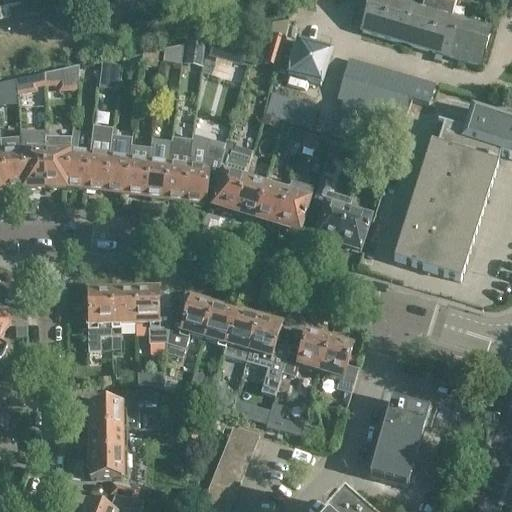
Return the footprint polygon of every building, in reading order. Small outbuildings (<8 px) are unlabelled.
[(3,0),(5,9),(5,10),(21,6),(19,0),(3,0)] [(385,0),(372,0),(363,34),(436,55),(434,63),(441,65),(443,57),(480,68),(491,30),(451,18),(456,1),(450,0),(424,0),(423,7),(419,6),(418,9),(385,0)] [(278,57),(283,39),(285,39),(289,23),(272,25),(270,35),(272,36),(267,54),(278,57)] [(219,56),(248,66),(253,50),(224,40),(219,56)] [(297,40),(286,76),(321,87),(332,51),(297,40)] [(188,41),(185,64),(202,66),(206,44),(188,41)] [(183,49),(164,53),(162,65),(181,68),(183,49)] [(157,71),(159,54),(142,58),(141,69),(157,71)] [(342,105),(332,141),(391,158),(402,122),(408,102),(428,108),(434,87),(349,62),(337,103),(342,105)] [(113,68),(101,66),(99,77),(112,79),(113,68)] [(77,72),(41,77),(43,91),(57,89),(57,95),(77,93),(77,72)] [(16,85),(15,85),(16,100),(17,100),(17,99),(37,96),(36,92),(43,91),(41,77),(34,78),(35,81),(15,83),(16,85)] [(0,102),(16,100),(15,85),(0,87),(0,102)] [(317,112),(271,97),(264,117),(310,133),(317,112)] [(435,124),(428,147),(495,168),(500,154),(511,158),(511,123),(471,110),(464,132),(435,124)] [(279,123),(262,118),(260,126),(277,131),(279,123)] [(89,157),(85,192),(104,194),(109,160),(112,134),(103,133),(92,131),(89,157)] [(305,136),(289,131),(285,143),(301,148),(305,136)] [(44,133),(19,133),(21,155),(20,155),(20,161),(23,189),(23,191),(44,191),(44,133)] [(45,133),(44,133),(44,191),(65,190),(65,189),(69,155),(71,141),(45,141),(45,133)] [(69,155),(65,189),(85,192),(89,157),(77,156),(80,134),(72,133),(71,141),(69,155)] [(109,160),(104,194),(124,197),(129,162),(131,142),(122,141),(122,135),(112,134),(109,160)] [(320,140),(305,136),(301,148),(317,153),(320,140)] [(188,170),(183,204),(204,207),(206,188),(212,189),(212,192),(213,192),(216,178),(217,178),(219,170),(227,146),(225,146),(223,153),(208,149),(210,145),(192,140),(191,144),(188,170)] [(18,141),(0,142),(0,152),(0,157),(3,190),(23,189),(20,161),(20,155),(18,141)] [(168,167),(164,202),(183,204),(188,170),(191,144),(171,141),(171,146),(168,167)] [(148,165),(144,199),(164,202),(168,167),(171,146),(160,145),(152,144),(151,146),(151,152),(150,152),(148,165)] [(219,185),(211,209),(221,212),(222,216),(230,219),(233,216),(244,182),(245,179),(251,156),(234,151),(234,148),(227,146),(219,170),(217,178),(221,179),(219,185)] [(428,147),(419,176),(486,197),(495,168),(428,147)] [(129,162),(124,197),(144,199),(148,165),(150,152),(130,150),(129,162)] [(390,159),(379,156),(372,176),(383,181),(390,159)] [(324,207),(313,242),(316,243),(317,245),(324,247),(326,246),(335,249),(347,214),(348,214),(349,211),(351,203),(329,196),(333,184),(332,183),(335,172),(324,169),(321,180),(315,199),(314,204),(324,207)] [(419,176),(410,204),(478,226),(486,197),(419,176)] [(244,182),(233,216),(242,219),(243,223),(251,225),(254,223),(266,186),(245,179),(244,182)] [(287,195),(276,230),(285,233),(286,237),(293,239),(298,237),(309,202),(312,191),(291,184),(288,193),(287,195)] [(266,186),(254,223),(264,226),(265,230),(272,232),(276,230),(287,195),(288,193),(266,186)] [(410,204),(401,233),(469,255),(478,226),(410,204)] [(347,214),(335,249),(338,250),(339,252),(346,254),(348,253),(358,256),(369,221),(348,214),(347,214)] [(401,233),(393,263),(460,283),(469,255),(401,233)] [(120,295),(110,295),(110,320),(111,331),(135,330),(134,294),(131,295),(129,291),(123,291),(120,295)] [(136,291),(134,294),(135,330),(149,330),(149,348),(166,347),(171,318),(172,313),(158,313),(158,294),(156,292),(151,292),(150,294),(145,294),(143,291),(136,291)] [(97,295),(86,296),(88,357),(100,356),(99,341),(111,341),(111,331),(110,320),(110,295),(108,295),(106,292),(100,292),(97,295)] [(166,347),(166,357),(183,362),(188,344),(189,339),(203,343),(213,309),(212,309),(208,308),(206,303),(200,302),(196,304),(189,302),(183,322),(171,318),(166,347)] [(213,309),(203,343),(225,349),(235,316),(223,312),(222,308),(217,307),(214,309),(213,309)] [(225,349),(222,360),(245,366),(258,322),(255,321),(254,317),(249,316),(245,318),(235,316),(225,349)] [(0,357),(7,346),(0,341),(0,339),(10,323),(0,317),(0,357)] [(258,322),(245,366),(268,373),(261,397),(276,401),(283,377),(282,376),(288,354),(275,351),(281,329),(269,325),(267,321),(262,319),(258,322)] [(288,354),(282,376),(283,377),(296,380),(299,369),(321,375),(330,343),(321,340),(323,337),(309,333),(301,358),(288,354)] [(120,353),(120,341),(111,341),(111,354),(120,353)] [(330,343),(321,375),(341,381),(337,394),(352,398),(358,374),(346,371),(353,350),(350,349),(351,345),(337,341),(336,345),(330,343)] [(203,377),(193,374),(189,387),(185,400),(201,405),(205,394),(198,392),(203,377)] [(158,381),(141,380),(140,390),(157,392),(158,381)] [(175,387),(164,384),(161,393),(172,396),(175,387)] [(89,420),(86,423),(86,428),(89,431),(89,432),(89,433),(126,432),(126,433),(136,433),(139,433),(139,432),(138,409),(156,409),(156,395),(125,395),(125,400),(111,401),(111,408),(89,408),(89,420)] [(417,410),(392,403),(370,480),(409,491),(433,405),(419,402),(417,410)] [(285,410),(272,406),(265,431),(279,434),(285,410)] [(250,412),(232,407),(230,417),(247,422),(250,412)] [(223,437),(226,428),(217,425),(214,433),(223,437)] [(234,431),(229,443),(255,451),(260,438),(234,431)] [(332,438),(309,431),(306,441),(329,448),(332,438)] [(89,444),(87,446),(87,457),(126,456),(126,433),(126,432),(89,433),(89,443),(89,444)] [(186,438),(186,455),(196,454),(196,438),(186,438)] [(229,443),(224,454),(250,462),(255,451),(229,443)] [(224,454),(220,465),(246,473),(250,462),(224,454)] [(126,456),(87,457),(87,469),(89,471),(90,482),(127,481),(126,456)] [(220,465),(215,476),(241,485),(246,473),(220,465)] [(215,476),(211,488),(236,496),(241,485),(215,476)] [(112,487),(110,497),(115,499),(137,504),(139,493),(112,487)] [(211,488),(206,499),(232,507),(236,496),(211,488)] [(141,511),(144,506),(137,504),(115,499),(109,511),(102,511),(86,505),(83,511),(141,511)] [(206,499),(201,510),(206,511),(229,511),(232,507),(206,499)]
